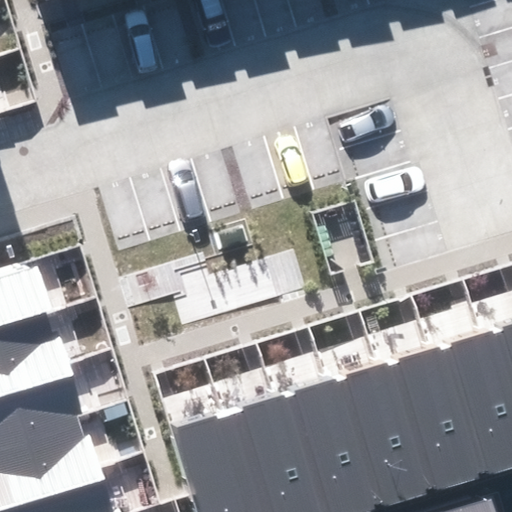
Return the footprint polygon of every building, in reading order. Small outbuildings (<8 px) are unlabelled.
[(24,0),(28,11),(66,0),(24,0)] [(0,240),(0,301),(50,286),(33,230),(0,240)] [(511,281),(471,294),(511,426),(511,281)] [(0,301),(0,361),(67,342),(50,286),(0,301)] [(511,426),(471,294),(416,311),(467,476),(511,462),(511,426)] [(416,311),(361,327),(412,493),(467,476),(416,311)] [(361,327),(306,344),(357,510),(412,493),(361,327)] [(0,361),(0,422),(84,398),(67,342),(0,361)] [(306,344),(251,361),(297,511),(348,511),(357,510),(306,344)] [(297,511),(251,361),(196,378),(236,511),(297,511)] [(236,511),(196,378),(140,395),(176,511),(236,511)] [(0,422),(0,483),(101,454),(84,398),(0,422)] [(0,483),(0,511),(109,511),(118,510),(101,454),(0,483)] [(494,511),(489,497),(443,511),(494,511)]
